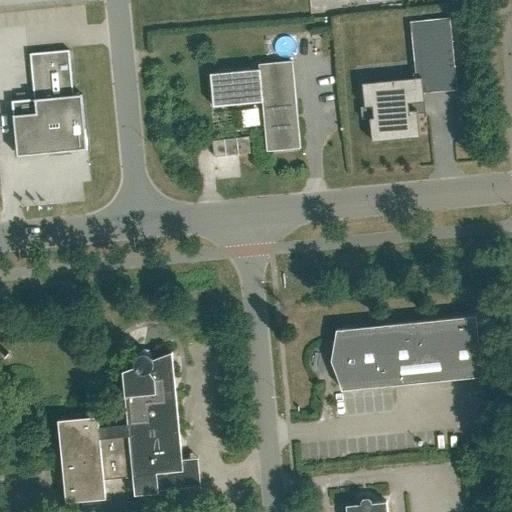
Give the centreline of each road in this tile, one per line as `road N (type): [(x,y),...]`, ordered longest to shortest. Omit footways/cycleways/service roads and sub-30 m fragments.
road 1 (unclassified): [(247,214),(276,511)]
road 2 (unclassified): [(511,187),(247,214)]
road 3 (residential): [(138,224),(118,0)]
road 4 (unclassified): [(138,224),(0,237)]
